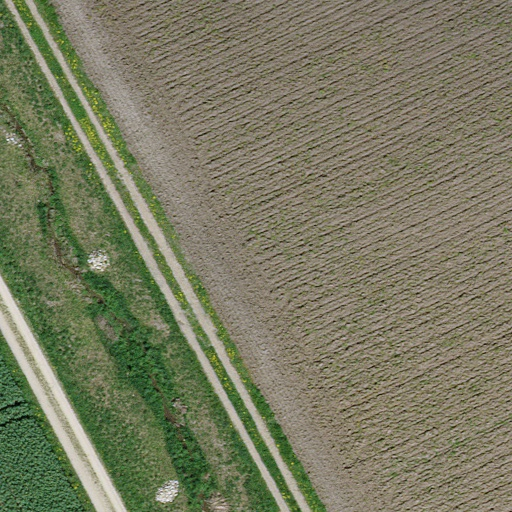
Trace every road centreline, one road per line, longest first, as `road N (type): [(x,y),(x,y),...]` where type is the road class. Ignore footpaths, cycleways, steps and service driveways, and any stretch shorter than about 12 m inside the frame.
road 1 (track): [(300,511),(21,0)]
road 2 (track): [(0,299),(114,511)]
